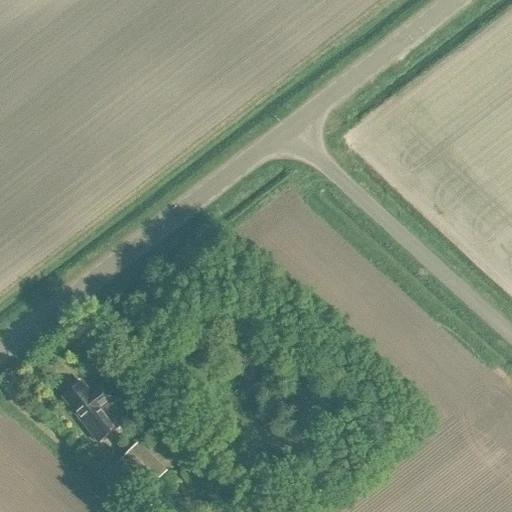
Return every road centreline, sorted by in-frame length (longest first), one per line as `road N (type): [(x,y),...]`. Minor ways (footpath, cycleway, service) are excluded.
road 1 (tertiary): [(0,352),(288,130)]
road 2 (unclassified): [(511,337),(288,130)]
road 3 (tertiary): [(288,130),(456,0)]
